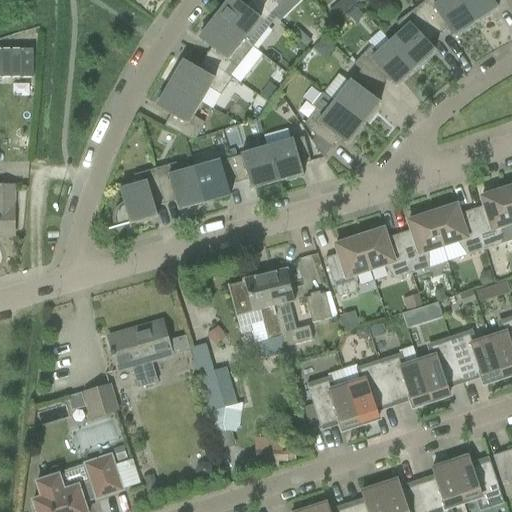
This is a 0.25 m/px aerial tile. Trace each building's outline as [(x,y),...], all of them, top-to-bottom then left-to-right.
[(252,48),(275,19),(271,15),(253,0),(250,0),(243,8),(232,0),(229,0),(215,19),(252,48)] [(253,0),(271,15),(275,19),(277,21),(291,6),(285,0),(253,0)] [(474,24),(458,0),(445,0),(442,2),(439,0),(427,0),(415,9),(436,37),(447,29),(452,37),(450,38),(451,39),(474,24)] [(490,1),(492,0),(458,0),(474,24),(497,10),(497,9),(495,9),(490,1)] [(414,70),(432,53),(434,52),(433,51),(432,52),(426,45),(436,37),(415,9),(395,24),(402,33),(390,43),(414,70)] [(215,19),(200,38),(198,40),(199,41),(200,40),(211,49),(203,60),(230,77),(252,48),(215,19)] [(414,70),(390,43),(378,54),(371,47),(353,65),(360,72),(379,89),(388,80),(394,87),(393,87),(394,88),(414,70)] [(0,50),(0,79),(32,79),(32,50),(0,50)] [(183,62),(179,70),(170,85),(201,103),(209,90),(220,96),(232,79),(230,77),(203,60),(196,71),(184,63),(185,62),(183,62)] [(370,99),(379,89),(360,72),(351,82),(334,103),(362,125),(379,104),(378,103),(377,104),(370,99)] [(170,85),(160,101),(156,109),(157,109),(158,108),(170,116),(164,127),(181,137),(192,141),(196,140),(204,124),(193,117),(201,103),(170,85)] [(362,125),(334,103),(322,94),(312,107),(315,110),(304,125),(308,131),(331,149),(338,139),(345,145),(345,146),(346,147),(362,125)] [(303,138),(267,149),(276,183),(303,176),(300,166),(310,163),(305,144),(303,138)] [(276,183),(267,149),(230,159),(237,184),(249,181),(251,189),(250,190),(250,191),(276,183)] [(226,187),(237,184),(230,159),(194,170),(204,204),(230,197),(229,196),(228,196),(226,187)] [(204,204),(194,170),(178,174),(175,164),(154,170),(164,205),(176,202),(178,210),(177,211),(177,212),(204,204)] [(153,208),(164,205),(154,170),(133,176),(136,186),(119,191),(119,193),(120,192),(124,206),(122,207),(120,209),(118,211),(116,213),(115,215),(115,218),(114,221),(115,224),(115,226),(116,229),(119,232),(125,227),(157,218),(156,217),(155,217),(153,208)] [(0,235),(13,236),(13,187),(0,186),(0,235)] [(484,207),(471,211),(484,251),(511,241),(511,213),(505,191),(481,198),(484,207)] [(484,251),(471,211),(459,216),(456,207),(432,214),(433,217),(442,247),(456,243),(467,257),(484,251)] [(442,247),(433,217),(432,214),(408,222),(411,231),(398,235),(411,275),(428,269),(428,252),(442,247)] [(411,275),(398,235),(386,240),(383,231),(359,238),(360,241),(370,271),(383,267),(394,281),(411,275)] [(370,271),(360,241),(359,238),(335,246),(338,255),(325,260),(338,299),(356,293),(356,276),(370,271)] [(285,272),(265,277),(284,349),(312,341),(308,327),(295,331),(288,305),(293,303),(285,272)] [(229,286),(227,287),(235,317),(240,335),(249,332),(247,327),(262,323),(267,340),(263,341),(268,359),(285,355),(284,349),(265,277),(244,282),(244,284),(229,288),(229,286)] [(481,301),(511,291),(508,282),(477,292),(481,301)] [(312,325),(331,320),(324,294),(305,299),(312,325)] [(354,313),(337,318),(343,335),(359,329),(354,313)] [(511,319),(499,324),(502,335),(488,339),(501,380),(511,375),(511,319)] [(125,334),(108,339),(117,372),(131,368),(134,378),(138,390),(143,389),(157,384),(150,362),(171,356),(170,354),(188,349),(185,338),(167,343),(161,324),(135,331),(136,335),(126,338),(125,334)] [(501,380),(488,339),(473,344),(470,334),(449,341),(463,382),(480,376),(483,385),(501,380)] [(446,388),(463,382),(449,341),(428,347),(432,358),(417,363),(431,403),(449,397),(446,388)] [(431,403),(417,363),(403,367),(399,357),(378,364),(392,405),(409,400),(412,409),(431,403)] [(375,411),(392,405),(378,364),(358,371),(361,381),(347,386),(360,426),(378,420),(375,411)] [(197,377),(209,414),(242,405),(238,393),(233,394),(225,369),(197,377)] [(360,426),(347,386),(332,391),(329,380),(307,387),(321,432),(323,431),(322,428),(339,423),(342,432),(360,426)] [(91,419),(116,412),(109,387),(84,394),(91,419)] [(72,411),(84,408),(80,395),(68,399),(72,411)] [(253,468),(277,469),(277,463),(294,464),(294,453),(281,453),(282,441),(254,439),(253,468)] [(511,450),(493,457),(499,476),(502,486),(511,482),(511,450)] [(78,487),(63,492),(58,476),(36,483),(41,499),(32,502),(35,511),(85,511),(83,503),(96,498),(96,500),(121,491),(110,457),(85,465),(91,483),(78,487)] [(468,458),(449,464),(463,504),(477,499),(480,510),(502,502),(494,477),(488,458),(487,459),(488,461),(471,467),(468,458)] [(463,504),(449,464),(431,470),(434,479),(417,485),(426,511),(449,511),(448,509),(463,504)] [(426,511),(417,485),(400,490),(397,481),(379,487),(386,511),(426,511)] [(386,511),(379,487),(361,493),(364,502),(346,508),(347,511),(386,511)]
